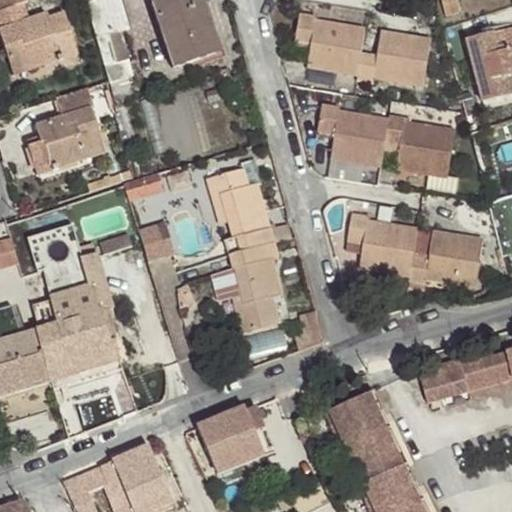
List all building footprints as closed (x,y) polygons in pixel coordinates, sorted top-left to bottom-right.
[(0,0),(0,11),(24,6),(27,4),(25,0),(0,0)] [(98,0),(87,4),(97,40),(128,31),(118,0),(98,0)] [(190,8),(186,0),(160,0),(150,3),(172,69),(203,60),(206,65),(224,58),(219,42),(209,46),(202,25),(212,22),(205,3),(196,6),(196,5),(190,8)] [(193,0),(186,0),(190,8),(196,5),(193,0)] [(460,14),(455,0),(441,0),(446,18),(460,14)] [(54,41),(70,36),(63,14),(48,17),(46,14),(28,20),(24,6),(0,11),(0,37),(10,69),(30,64),(32,71),(61,62),(54,41)] [(362,55),(366,31),(317,22),(317,19),(299,16),(295,44),(311,48),(308,71),(358,80),(362,55)] [(209,46),(219,42),(212,22),(202,25),(209,46)] [(511,30),(465,44),(484,106),(511,98),(511,30)] [(358,80),(357,84),(374,87),(375,82),(424,90),(431,43),(381,34),(377,58),(362,55),(358,80)] [(77,57),(70,36),(54,41),(61,62),(77,57)] [(132,78),(128,62),(105,69),(108,83),(132,78)] [(30,64),(10,69),(13,77),(32,71),(30,64)] [(85,154),(102,149),(90,110),(92,109),(87,91),(56,102),(61,119),(34,128),(39,144),(28,147),(38,177),(87,160),(85,154)] [(331,162),(380,170),(383,156),(384,147),(388,122),(341,114),(341,111),(323,107),(318,136),(335,139),(331,162)] [(411,121),(389,118),(388,122),(384,147),(400,150),(399,159),(397,173),(428,178),(426,192),(455,197),(459,180),(448,178),(456,133),(412,125),(411,121)] [(383,156),(399,159),(400,150),(384,147),(383,156)] [(104,155),(102,149),(85,154),(87,160),(104,155)] [(134,165),(138,182),(154,177),(149,161),(134,165)] [(208,182),(215,211),(223,208),(228,226),(232,240),(224,243),(227,257),(275,245),(259,186),(250,188),(246,171),(208,182)] [(133,198),(164,190),(161,178),(130,187),(133,198)] [(223,208),(215,211),(220,228),(228,226),(223,208)] [(413,255),(417,231),(370,223),(370,220),(353,217),(347,245),(363,249),(359,271),(409,278),(413,255)] [(143,227),(148,259),(173,255),(169,223),(143,227)] [(38,274),(42,273),(64,266),(83,262),(72,227),(28,239),(38,274)] [(432,233),(417,231),(413,255),(428,257),(432,233)] [(409,278),(408,289),(426,292),(428,282),(476,290),(483,242),(432,233),(428,257),(413,255),(409,278)] [(129,239),(112,244),(115,254),(132,248),(129,239)] [(0,271),(18,267),(10,242),(0,244),(0,271)] [(103,258),(115,254),(112,244),(100,248),(103,258)] [(279,259),(275,245),(227,257),(231,271),(218,275),(215,277),(213,281),(220,302),(232,299),(242,337),(281,325),(274,300),(283,298),(274,261),(279,259)] [(97,258),(83,262),(64,266),(72,295),(51,301),(59,326),(85,318),(94,349),(112,344),(104,313),(111,311),(113,310),(97,258)] [(72,295),(64,266),(42,273),(47,289),(51,301),(72,295)] [(108,376),(123,372),(116,343),(112,344),(94,349),(85,318),(59,326),(51,301),(47,289),(29,293),(39,329),(35,330),(36,333),(44,357),(52,384),(65,380),(74,377),(75,385),(81,405),(114,396),(108,376)] [(0,368),(44,357),(36,333),(22,337),(12,307),(0,310),(0,368)] [(119,342),(111,311),(104,313),(112,344),(116,343),(119,342)] [(310,350),(323,344),(316,318),(299,324),(310,350)] [(511,359),(509,350),(491,355),(501,385),(511,382),(511,359)] [(491,355),(459,364),(468,395),(501,385),(491,355)] [(44,357),(0,368),(0,398),(52,384),(44,357)] [(419,376),(428,406),(468,395),(459,364),(419,376)] [(68,388),(75,385),(74,377),(65,380),(68,388)] [(369,398),(422,511),(428,511),(374,396),(369,398)] [(422,511),(369,398),(335,414),(343,431),(338,433),(338,434),(334,437),(350,473),(356,471),(361,469),(377,503),(372,506),(372,507),(368,509),(368,511),(422,511)] [(245,468),(266,459),(256,435),(247,412),(246,409),(198,428),(218,479),(245,468)] [(256,409),(247,412),(256,435),(265,432),(256,409)] [(57,436),(67,433),(61,414),(51,418),(57,436)] [(325,419),(334,437),(338,434),(338,433),(343,431),(335,414),(325,419)] [(153,511),(172,504),(148,448),(64,484),(72,502),(107,487),(119,482),(124,494),(113,499),(107,501),(111,511),(153,511)] [(245,468),(218,479),(224,493),(251,483),(245,468)] [(350,473),(368,509),(372,507),(372,506),(377,503),(361,469),(356,471),(350,473)] [(119,482),(107,487),(113,499),(124,494),(119,482)] [(285,511),(295,509),(290,495),(277,500),(273,491),(260,496),(266,511),(268,511),(279,508),(281,511),(285,511)] [(0,510),(0,511),(30,511),(26,502),(0,510)]
